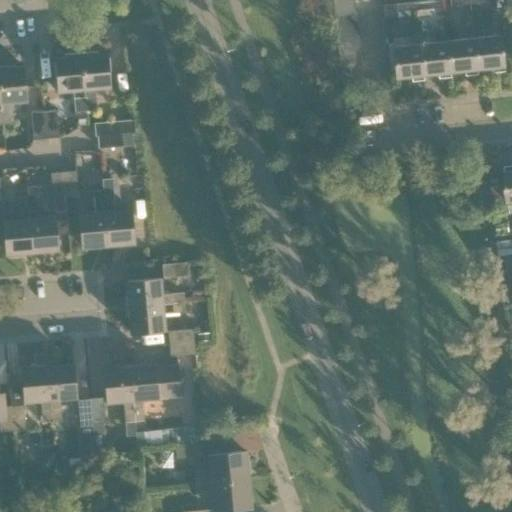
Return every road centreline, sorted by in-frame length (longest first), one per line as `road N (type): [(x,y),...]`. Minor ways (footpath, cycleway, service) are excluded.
road 1 (tertiary): [(376,511),(200,0)]
road 2 (residential): [(370,0),(382,141),(511,128)]
